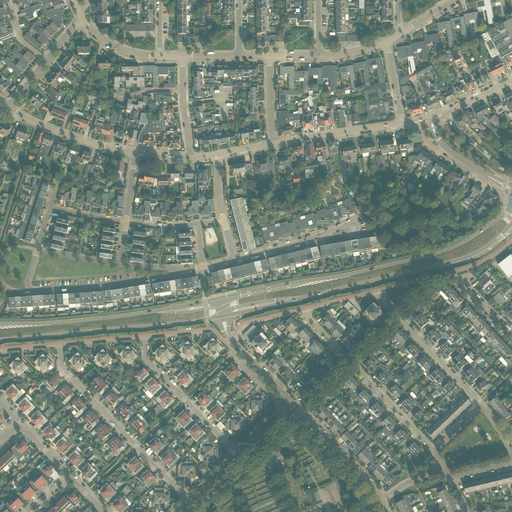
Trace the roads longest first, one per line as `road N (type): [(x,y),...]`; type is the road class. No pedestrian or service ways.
road 1 (secondary): [(511,206),(437,253),(220,299)]
road 2 (secondary): [(228,315),(462,259),(511,223)]
road 3 (residential): [(480,407),(374,291),(305,308)]
road 4 (secondary): [(220,299),(0,326)]
road 5 (secondary): [(0,340),(219,317)]
road 6 (residential): [(187,500),(61,367),(58,343)]
road 7 (residential): [(434,449),(305,308)]
road 8 (residential): [(238,454),(145,358),(143,335)]
road 9 (residential): [(27,290),(142,281),(177,269)]
road 10 (residential): [(382,499),(291,402)]
road 11 (residential): [(271,142),(401,123)]
road 12 (unclassified): [(0,243),(38,122)]
